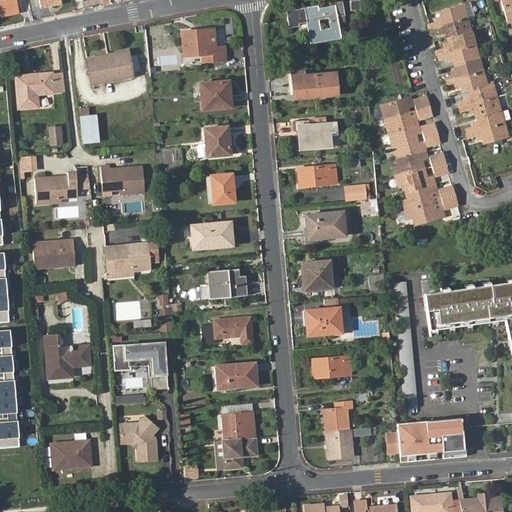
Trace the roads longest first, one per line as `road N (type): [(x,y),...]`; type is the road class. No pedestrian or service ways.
road 1 (residential): [(292,480),(250,0)]
road 2 (residential): [(511,196),(468,200),(409,0)]
road 3 (residential): [(511,464),(292,480)]
road 4 (residential): [(0,41),(161,7)]
road 5 (residential): [(292,480),(168,495)]
